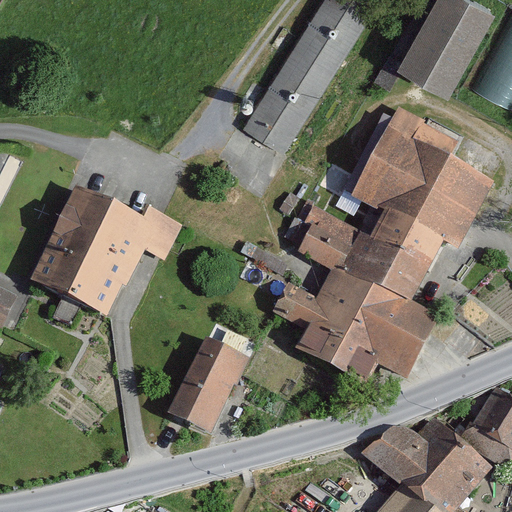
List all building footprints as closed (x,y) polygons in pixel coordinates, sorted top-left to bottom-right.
[(373,8),(360,0),(321,0),(245,126),(285,151),(373,8)] [(479,0),(422,0),(389,60),(443,90),(490,6),(479,0)] [(511,19),(477,88),(511,107),(511,19)] [(328,90),(351,105),(379,61),(355,46),(328,90)] [(466,145),(393,110),(379,139),(369,134),(339,196),(370,211),(363,225),(315,202),(291,251),(329,269),(312,303),(280,288),(268,312),(300,328),(291,347),(353,377),(362,358),(397,374),(424,317),(396,303),(429,235),(451,245),(480,185),(453,172),(466,145)] [(135,220),(68,188),(22,286),(106,325),(142,250),(165,261),(180,227),(141,209),(135,220)] [(0,325),(14,293),(0,286),(0,325)] [(241,359),(199,339),(163,413),(205,434),(241,359)] [(511,399),(492,389),(459,442),(489,466),(499,475),(511,459),(511,399)] [(388,424),(362,457),(406,492),(431,511),(452,511),(489,466),(459,442),(435,423),(416,446),(388,424)] [(431,511),(406,492),(390,511),(431,511)]
